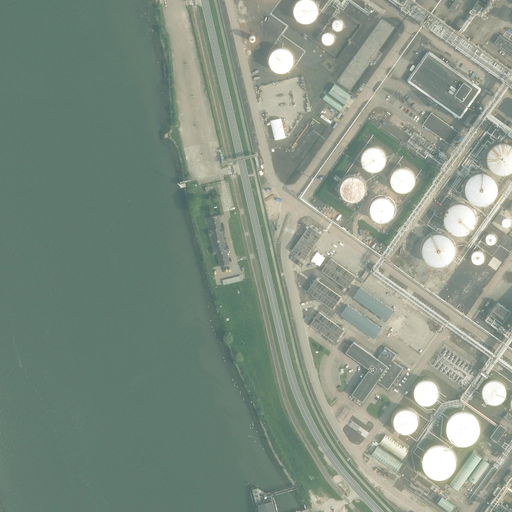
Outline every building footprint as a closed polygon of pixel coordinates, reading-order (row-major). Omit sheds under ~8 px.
[(453,10),(459,2),(456,0),(454,0),(449,8),(453,10)] [(316,15),(317,13),(316,11),(316,9),(315,7),(314,6),(312,4),(311,3),(309,2),(307,2),(305,2),(303,2),(301,3),(299,4),(297,6),(296,7),(295,9),(295,11),(294,13),(295,15),(295,17),(296,19),(297,21),(299,22),(300,23),(302,24),(304,24),(306,24),(308,24),(310,23),(312,22),(314,21),(315,19),(316,17),(316,15)] [(374,25),(373,19),(378,19),(377,11),(370,12),(370,14),(367,15),(368,17),(370,17),(370,21),(370,23),(371,25),(374,25)] [(345,27),(345,26),(345,25),(344,24),(343,23),(342,22),(341,21),(340,21),(339,21),(337,21),(336,21),(335,22),(334,23),(333,24),(333,25),(333,26),(333,28),(333,29),(334,30),(334,31),(335,32),(336,33),(338,33),(339,33),(340,33),(341,32),(342,32),(343,31),(344,30),(345,29),(345,27)] [(371,56),(370,59),(374,54),(381,46),(383,44),(381,43),(377,40),(374,39),(373,39),(373,37),(371,39),(372,32),(369,36),(369,37),(364,44),(363,47),(360,50),(362,52),(367,52),(369,49),(368,54),(371,56)] [(335,42),(335,40),(335,39),(335,38),(334,37),(333,36),(332,35),(331,35),(330,34),(329,34),(328,35),(327,35),(325,36),(324,37),(323,39),(323,40),(323,41),(323,42),(324,43),(325,44),(325,45),(326,46),(328,46),(329,46),(330,46),(331,46),(332,46),(333,45),(334,44),(335,43),(335,42)] [(511,45),(498,36),(493,43),(511,55),(511,45)] [(294,62),(294,60),(294,58),(293,56),(292,54),(291,52),(290,51),(288,50),(286,49),(284,49),(282,49),(280,49),(278,50),(276,51),(275,52),(273,54),(272,56),(272,58),(272,60),(272,62),(272,64),(273,66),(274,67),(276,69),(278,70),(280,70),(282,71),(284,71),(286,70),(288,70),(289,69),(291,67),(292,66),(293,64),(294,62)] [(481,89),(427,53),(407,82),(460,120),(481,89)] [(351,96),(335,84),(328,93),(345,105),(351,96)] [(340,111),(343,107),(326,95),(323,99),(340,111)] [(459,132),(431,113),(422,125),(450,145),(459,132)] [(330,124),(332,122),(321,115),(320,117),(330,124)] [(281,118),(269,121),(274,141),(285,138),(281,118)] [(511,142),(511,141),(508,141),(505,141),(502,141),(500,141),(497,142),(495,144),(492,145),(490,148),(489,150),(488,152),(487,155),(487,158),(487,161),(487,163),(488,166),(489,169),(491,171),(493,173),(495,174),(498,176),(500,177),(503,177),(506,177),(509,177),(511,176),(511,175),(511,142)] [(361,157),(361,164),(366,170),(373,173),(381,171),(386,166),(388,158),(385,151),(379,146),(371,146),(364,150),(361,157)] [(390,177),(390,184),(395,190),(402,193),(410,191),(415,186),(417,178),(414,171),(408,166),(400,166),(393,170),(390,177)] [(465,193),(469,200),(475,204),(482,205),(490,203),(495,197),(498,190),(497,183),(493,177),(487,172),(480,171),(472,174),(467,179),(464,186),(465,193)] [(339,185),(340,192),(344,198),(352,201),(359,199),(365,194),(366,186),(363,179),(357,174),(349,174),(343,178),(339,185)] [(369,206),(369,214),(374,220),(381,223),(389,221),(394,215),(396,208),(393,201),(387,196),(379,196),(372,200),(369,206)] [(444,224),(447,231),(454,235),(461,236),(468,234),(474,229),(476,222),(476,214),(472,208),(466,203),(458,202),(451,205),(446,210),(443,217),(444,224)] [(412,211),(410,210),(408,215),(413,217),(417,209),(414,208),(412,211)] [(225,246),(223,238),(222,233),(225,232),(224,227),(221,228),(218,215),(209,217),(212,230),(208,231),(209,236),(210,236),(211,235),(214,249),(213,249),(212,249),(214,254),(217,253),(220,266),(229,264),(227,251),(229,251),(228,245),(225,246)] [(510,223),(510,222),(510,220),(509,219),(508,218),(507,217),(505,217),(504,217),(502,218),(501,219),(501,221),(500,222),(501,224),(501,225),(503,226),(504,227),(505,227),(507,226),(508,226),(509,225),(510,223)] [(274,235),(280,237),(285,222),(279,220),(274,235)] [(310,226),(292,251),(304,260),(322,235),(310,226)] [(496,238),(496,237),(495,236),(495,234),(494,233),(492,233),(491,232),(489,233),(488,233),(487,234),(486,236),(486,237),(486,239),(487,240),(488,241),(490,242),(491,242),(493,242),(494,241),(495,240),(496,238)] [(422,255),(426,261),(432,265),(440,266),(447,264),(453,259),(455,252),(455,245),(451,238),(445,234),(437,233),(430,235),(424,240),(422,247),(422,255)] [(485,259),(485,258),(485,256),(485,255),(484,254),(483,253),(482,252),(481,251),(479,251),(478,251),(477,252),(475,253),(474,254),(474,255),(473,256),(473,257),(473,259),(474,260),(474,261),(475,262),(476,263),(478,263),(479,264),(480,263),(482,263),(483,262),(484,261),(485,260),(485,259)] [(330,259),(321,271),(346,289),(355,276),(330,259)] [(224,284),(243,280),(242,276),(223,279),(224,284)] [(316,279),(307,292),(333,309),(342,296),(316,279)] [(360,288),(353,298),(387,322),(394,311),(360,288)] [(490,314),(503,323),(511,311),(500,304),(498,306),(496,305),(490,314)] [(347,306),(340,316),(374,339),(381,329),(347,306)] [(319,312),(310,325),(335,343),(344,330),(319,312)] [(377,359),(354,342),(346,353),(370,369),(351,395),(362,402),(377,381),(388,389),(403,368),(392,361),(396,354),(385,347),(377,359)] [(478,391),(480,398),(484,403),(491,405),(499,403),(504,398),(505,389),(503,383),(496,379),(488,379),(481,383),(478,391)] [(414,395),(415,402),(419,406),(427,409),(434,407),(440,401),(441,392),(438,387),(432,382),(424,382),(417,386),(414,395)] [(392,420),(394,427),(398,432),(405,434),(413,432),(418,426),(419,417),(416,412),(410,408),(402,407),(395,412),(392,420)] [(447,442),(455,447),(464,448),(473,444),(479,438),(481,429),(478,420),(472,413),(463,410),(454,411),(447,417),(443,425),(443,434),(447,442)] [(497,442),(506,429),(499,424),(490,437),(497,442)] [(380,443),(402,459),(409,450),(386,434),(380,443)] [(421,475),(429,480),(438,481),(446,479),(452,472),(455,461),(452,453),(445,446),(438,443),(430,444),(422,449),(418,456),(417,465),(421,475)] [(377,446),(371,456),(396,473),(403,464),(377,446)] [(473,452),(449,485),(458,491),(482,458),(473,452)] [(483,459),(468,479),(475,484),(489,464),(483,459)] [(442,497),(437,504),(448,511),(453,505),(442,497)] [(268,502),(258,505),(259,511),(274,511),(272,500),(268,501),(268,502)]
